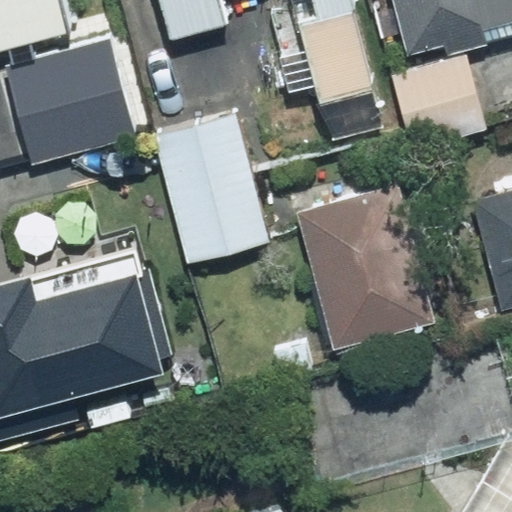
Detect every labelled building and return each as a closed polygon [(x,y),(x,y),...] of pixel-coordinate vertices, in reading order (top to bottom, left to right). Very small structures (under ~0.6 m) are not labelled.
[(60,27),(52,0),(0,0),(0,58),(2,66),(32,58),(32,56),(26,36),(60,27)] [(159,0),(167,28),(223,13),(220,0),(288,0),(315,101),(367,87),(343,0),(159,0)] [(511,0),(397,0),(408,41),(511,13),(511,0)] [(2,66),(27,158),(52,152),(59,178),(95,169),(88,142),(132,130),(106,33),(41,51),(43,61),(34,63),(32,58),(2,66)] [(464,51),(391,66),(401,114),(474,99),(464,51)] [(231,110),(153,133),(191,264),(269,241),(231,110)] [(343,359),(338,338),(424,314),(387,183),(292,209),(323,323),(276,334),(285,372),(343,359)] [(511,185),(476,197),(506,294),(511,291),(511,185)] [(53,245),(0,260),(0,405),(6,426),(90,401),(83,378),(190,347),(155,223),(55,252),(53,245)] [(511,511),(511,440),(462,511),(511,511)]
